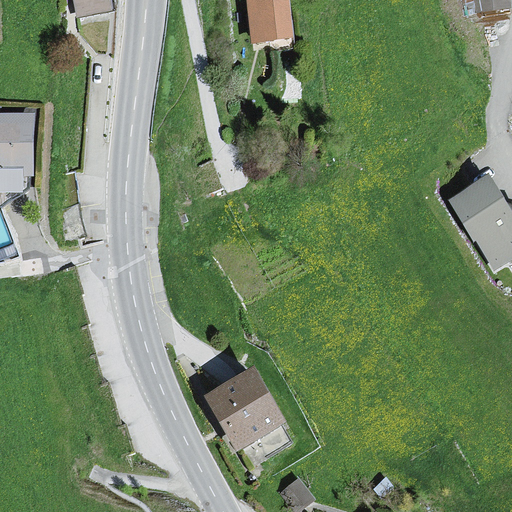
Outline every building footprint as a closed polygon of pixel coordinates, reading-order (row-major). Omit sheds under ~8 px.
[(124,0),(76,0),(78,15),(126,10),(124,0)] [(258,0),(262,51),(310,47),(306,0),(258,0)] [(511,0),(477,0),(480,19),(511,14),(511,0)] [(52,121),(0,119),(0,183),(50,185),(52,121)] [(466,204),(497,270),(511,262),(511,201),(505,186),(466,204)] [(272,378),(220,406),(248,458),(300,430),(272,378)]
